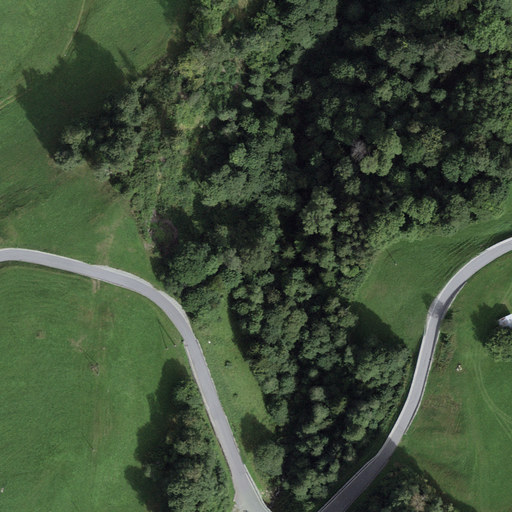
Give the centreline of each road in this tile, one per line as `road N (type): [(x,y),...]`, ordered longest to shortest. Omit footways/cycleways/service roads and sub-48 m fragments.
road 1 (tertiary): [(258,511),(176,313),(146,289),(42,259),(0,257)]
road 2 (tertiary): [(511,244),(473,266),(443,299),(398,434),(332,511)]
road 3 (track): [(0,105),(53,64),(81,0)]
